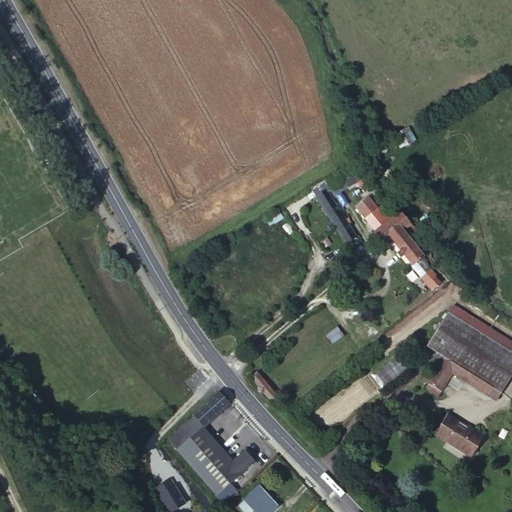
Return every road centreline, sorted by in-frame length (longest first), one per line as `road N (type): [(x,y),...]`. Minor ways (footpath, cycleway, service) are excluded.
road 1 (secondary): [(1,0),(192,331),(354,511)]
road 2 (unknown): [(223,371),(292,310),(309,273)]
